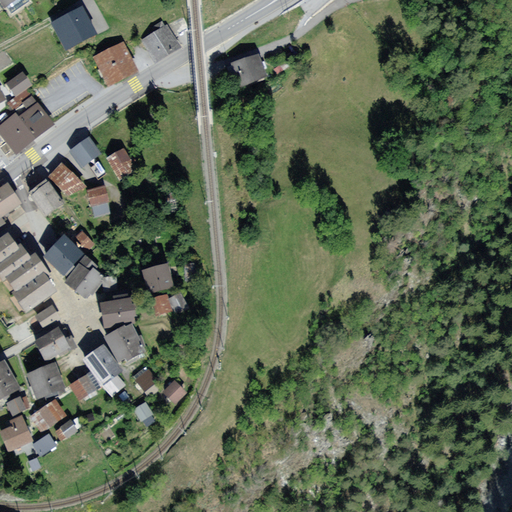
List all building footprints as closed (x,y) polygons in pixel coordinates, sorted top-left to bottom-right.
[(0,0),(0,10),(16,0),(0,0)] [(83,4),(51,20),(64,46),(96,30),(83,4)] [(169,23),(143,38),(156,60),(182,45),(169,23)] [(124,42),(99,54),(111,80),(137,68),(124,42)] [(280,52),(274,56),(278,61),(284,57),(280,52)] [(253,58),(223,67),(229,88),(260,78),(253,58)] [(23,72),(5,83),(15,98),(33,86),(23,72)] [(35,100),(0,126),(0,131),(13,149),(50,121),(35,100)] [(90,137),(69,151),(82,168),(102,154),(90,137)] [(125,148),(107,156),(118,181),(137,173),(125,148)] [(63,162),(48,174),(63,192),(77,180),(63,162)] [(47,180),(28,193),(43,214),(62,201),(47,180)] [(8,182),(0,187),(0,217),(22,202),(8,182)] [(104,184),(87,189),(94,216),(112,211),(104,184)] [(65,231),(44,251),(65,272),(85,251),(65,231)] [(6,237),(0,241),(0,272),(6,281),(9,278),(19,292),(16,294),(28,310),(53,292),(43,277),(46,274),(34,257),(29,261),(20,248),(16,251),(6,237)] [(89,266),(81,260),(67,278),(90,296),(108,274),(93,262),(89,266)] [(196,263),(186,263),(186,281),(195,282),(196,263)] [(169,264),(145,270),(149,290),(174,284),(169,264)] [(182,294),(172,298),(177,311),(187,307),(182,294)] [(168,295),(150,298),(154,315),(171,312),(168,295)] [(131,296),(101,301),(105,325),(135,320),(131,296)] [(52,305),(36,316),(43,328),(60,317),(52,305)] [(130,323),(107,335),(120,360),(143,348),(130,323)] [(61,326),(35,341),(45,360),(72,345),(61,326)] [(124,371),(104,342),(82,358),(102,386),(124,371)] [(5,361),(0,363),(0,398),(20,387),(5,361)] [(57,362),(27,372),(35,398),(65,389),(57,362)] [(145,367),(133,375),(146,393),(158,384),(145,367)] [(97,389),(87,374),(70,386),(80,401),(97,389)] [(174,385),(166,394),(175,401),(182,393),(174,385)] [(20,394),(7,400),(13,413),(26,407),(20,394)] [(54,400),(30,417),(40,432),(64,416),(54,400)] [(146,402),(135,408),(142,421),(153,415),(146,402)] [(11,420),(0,427),(0,441),(3,450),(29,439),(19,414),(10,417),(11,420)] [(73,419),(59,428),(66,439),(81,429),(73,419)] [(47,435),(34,443),(41,455),(54,448),(47,435)]
